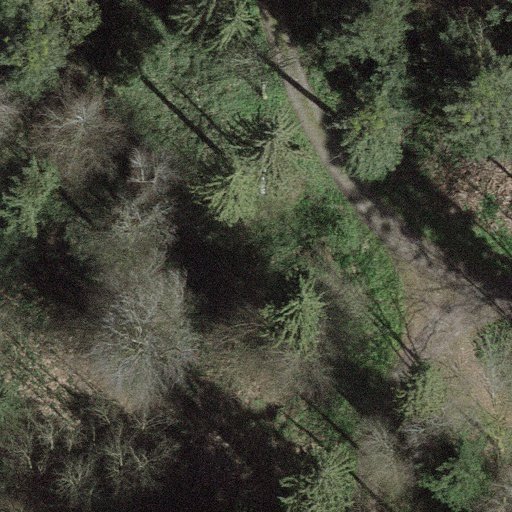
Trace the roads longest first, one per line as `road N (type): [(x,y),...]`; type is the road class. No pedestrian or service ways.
road 1 (track): [(511,288),(457,281),(336,166),(271,0)]
road 2 (track): [(457,281),(431,340),(391,511)]
